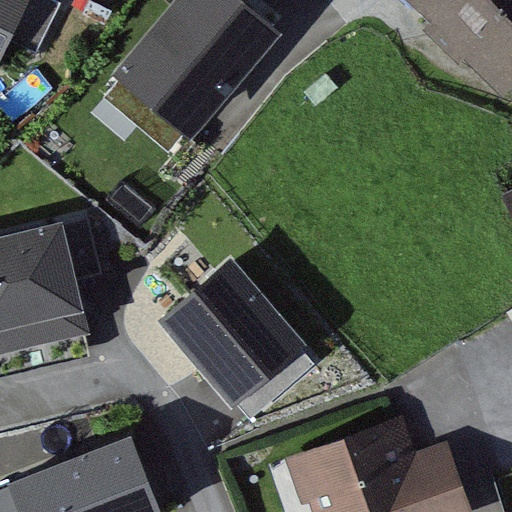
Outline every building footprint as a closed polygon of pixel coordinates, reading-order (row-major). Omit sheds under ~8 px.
[(0,0),(0,66),(17,75),(54,0),(0,0)] [(190,0),(138,61),(214,127),(324,0),(190,0)] [(511,0),(415,0),(511,94),(511,93),(511,0)] [(511,191),(489,203),(511,252),(511,191)] [(0,212),(0,284),(9,327),(106,306),(82,195),(0,212)] [(237,254),(162,317),(250,423),(326,360),(237,254)] [(385,412),(274,454),(296,511),(467,511),(439,438),(400,453),(385,412)] [(14,479),(25,511),(163,511),(137,436),(14,479)]
